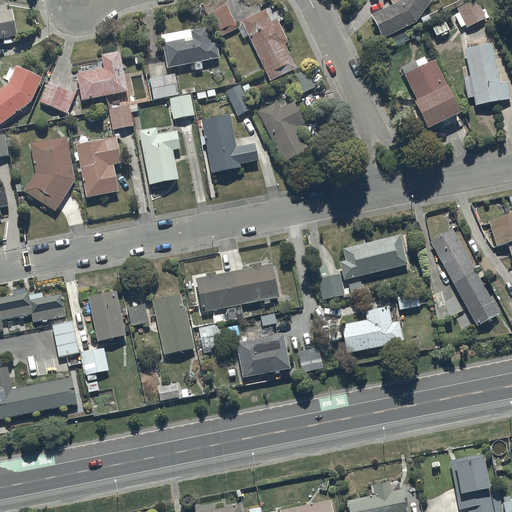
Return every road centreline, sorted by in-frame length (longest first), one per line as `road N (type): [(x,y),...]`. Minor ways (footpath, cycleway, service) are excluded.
road 1 (trunk): [(511,386),(0,487)]
road 2 (residential): [(391,189),(64,254)]
road 3 (residential): [(391,189),(368,118),(310,0)]
road 4 (residential): [(511,166),(391,189)]
